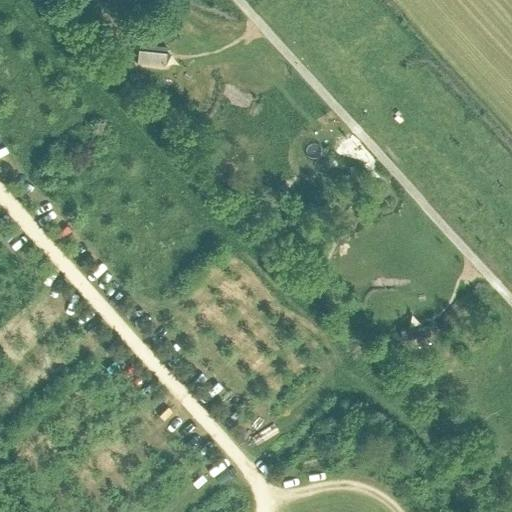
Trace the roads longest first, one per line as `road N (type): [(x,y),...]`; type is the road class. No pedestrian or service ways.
road 1 (track): [(113,320),(277,504)]
road 2 (track): [(0,193),(113,320)]
road 3 (track): [(270,511),(292,493),(337,482),(371,489),(400,511)]
